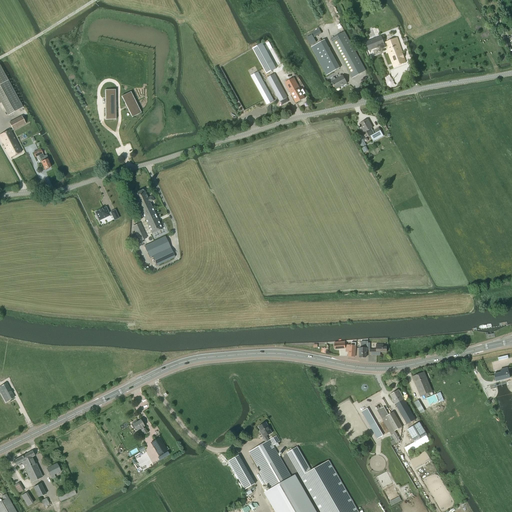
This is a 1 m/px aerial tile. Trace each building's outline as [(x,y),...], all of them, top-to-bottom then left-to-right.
[(314,37),(322,33),(319,29),(311,33),(312,35),(306,38),(310,45),(316,42),(314,37)] [(352,78),(366,70),(344,31),(331,39),(352,78)] [(381,37),(365,43),(369,51),(380,46),(384,45),(381,37)] [(506,47),(510,45),(505,37),(501,39),(506,47)] [(384,45),(380,46),(381,49),(386,47),(394,67),(406,63),(396,39),(385,43),(385,44),(384,45)] [(326,75),(340,68),(324,40),(311,47),(326,75)] [(276,68),(262,43),(261,43),(252,48),(266,74),(276,68)] [(22,107),(0,66),(0,97),(9,114),(22,107)] [(267,104),(274,101),(258,72),(251,75),(267,104)] [(280,101),(287,97),(274,74),(267,78),(280,101)] [(331,79),(331,80),(332,81),(335,88),(342,85),(342,86),(347,83),(343,75),(335,79),(335,78),(334,78),(331,79)] [(303,89),(300,90),(293,77),(285,82),(296,103),(305,98),(303,94),(305,93),(303,89)] [(115,90),(105,90),(105,99),(105,120),(116,119),(115,94),(115,90)] [(130,91),(121,96),(122,99),(131,117),(141,112),(132,94),(130,91)] [(25,124),(21,116),(9,122),(13,130),(25,124)] [(372,128),(368,119),(359,124),(364,133),(366,132),(369,137),(370,136),(373,142),(383,136),(379,128),(374,130),(375,133),(374,134),(374,133),(371,128),(372,128)] [(0,136),(11,157),(21,151),(10,130),(0,134),(0,136)] [(361,136),(357,138),(359,141),(359,142),(361,148),(366,145),(363,140),(365,139),(363,136),(361,137),(361,136)] [(49,161),(46,155),(44,156),(41,149),(33,153),(35,157),(39,156),(44,169),(45,169),(45,170),(48,168),(51,166),(49,162),(49,161)] [(142,211),(151,207),(149,202),(154,200),(152,196),(147,198),(144,190),(132,195),(134,199),(135,198),(142,211)] [(97,218),(98,218),(99,221),(110,216),(110,215),(112,215),(114,220),(119,218),(115,210),(110,212),(111,213),(109,213),(106,207),(102,209),(99,210),(95,212),(96,215),(96,216),(97,218)] [(158,231),(162,229),(151,207),(142,211),(152,234),(155,232),(156,233),(158,232),(158,231)] [(139,241),(146,238),(140,223),(133,226),(139,241)] [(174,257),(170,248),(165,236),(144,246),(149,257),(152,256),(156,265),(174,257)] [(359,348),(359,357),(366,357),(366,351),(367,351),(367,348),(364,348),(364,347),(368,347),(368,343),(368,339),(364,339),(364,341),(361,341),(361,348),(359,348)] [(348,356),(355,356),(356,343),(351,343),(351,346),(346,345),(346,351),(348,352),(348,356)] [(387,352),(387,347),(383,347),(383,344),(376,344),(376,350),(370,350),(370,355),(380,355),(380,352),(387,352)] [(510,378),(508,374),(507,368),(500,370),(501,373),(494,374),(496,381),(510,378)] [(432,392),(424,372),(413,377),(421,397),(432,392)] [(8,401),(14,397),(6,383),(0,387),(8,401)] [(405,401),(409,398),(406,394),(402,396),(399,390),(390,395),(407,424),(415,419),(405,401)] [(444,401),(440,392),(428,398),(426,398),(430,406),(438,402),(439,403),(444,401)] [(396,443),(400,441),(395,431),(402,427),(394,412),(389,415),(384,406),(377,410),(396,443)] [(375,423),(367,409),(362,412),(377,439),(383,436),(375,422),(375,423)] [(144,434),(147,432),(145,427),(143,429),(142,427),(144,426),(140,419),(137,422),(136,420),(131,424),(134,429),(135,428),(137,430),(140,428),(141,430),(144,434)] [(292,477),(273,445),(270,440),(269,440),(266,436),(272,433),(266,422),(258,427),(262,433),(261,433),(266,442),(249,451),(271,489),(292,477)] [(419,423),(406,429),(414,443),(426,436),(419,423)] [(273,445),(280,441),(276,436),(270,440),(273,445)] [(408,453),(429,441),(426,436),(414,443),(405,448),(408,453)] [(159,437),(150,443),(158,456),(167,450),(159,437)] [(300,477),(311,471),(297,447),(287,453),(300,477)] [(32,451),(21,456),(24,461),(25,460),(26,461),(27,460),(37,479),(42,477),(33,456),(35,455),(32,451)] [(245,489),(255,483),(239,455),(228,461),(245,489)] [(31,482),(37,479),(27,460),(26,461),(25,460),(24,461),(21,456),(13,461),(16,466),(19,464),(19,465),(22,464),(31,482)] [(320,511),(358,511),(329,460),(311,471),(300,477),(320,511)] [(57,463),(46,469),(50,477),(61,471),(57,463)] [(38,497),(46,494),(41,483),(33,487),(38,497)] [(76,494),(75,492),(72,486),(57,493),(60,501),(76,494)] [(27,492),(21,496),(28,507),(34,503),(27,492)] [(0,511),(16,511),(6,493),(1,496),(4,500),(0,501),(0,511)] [(45,507),(50,504),(46,498),(41,501),(45,507)]
